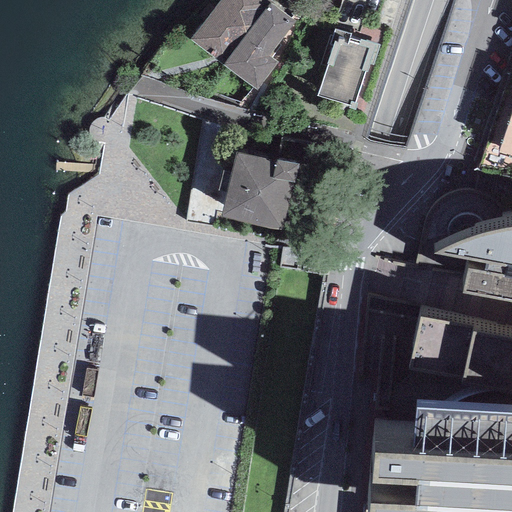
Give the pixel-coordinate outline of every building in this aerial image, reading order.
[(211,0),(185,32),(212,53),(255,0),(211,0)] [(225,63),(248,82),(297,22),(274,3),(225,63)] [(375,39),(338,27),(318,89),(355,101),(375,39)] [(236,142),(221,207),(282,221),(297,156),(236,142)] [(423,219),(421,239),(415,263),(511,286),(511,325),(366,295),(356,381),(420,382),(415,422),(371,417),(368,446),(416,451),(413,470),(363,465),(359,494),(405,497),(403,511),(511,511),(511,210),(504,211),(491,198),(472,189),(453,191),(431,205),(423,219)]
